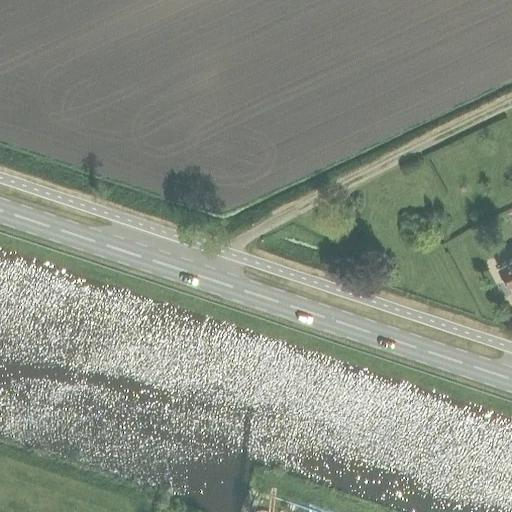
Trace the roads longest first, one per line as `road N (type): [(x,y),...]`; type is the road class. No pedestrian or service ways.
road 1 (secondary): [(511,384),(0,214)]
road 2 (track): [(207,281),(246,238),(511,106)]
